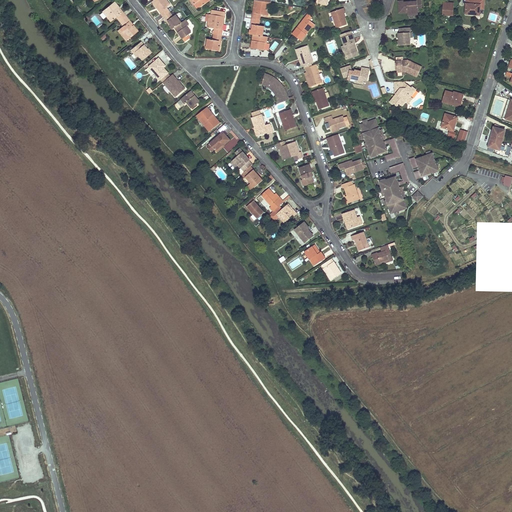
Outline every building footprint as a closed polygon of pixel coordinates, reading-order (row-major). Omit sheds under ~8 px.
[(171,4),(167,0),(166,0),(165,1),(164,0),(154,0),(152,2),(157,8),(159,7),(162,11),(167,7),(171,4)] [(209,2),(207,0),(194,0),(196,3),(195,4),(199,9),(209,2)] [(268,9),(269,2),(258,1),(255,0),(254,7),(256,8),(255,13),(262,14),(269,16),(270,10),(268,9)] [(416,0),(417,1),(403,2),(403,1),(398,1),(399,13),(408,12),(418,12),(417,9),(422,8),(421,0),(416,0)] [(121,13),(118,9),(120,8),(115,2),(104,10),(108,16),(107,17),(111,22),(116,17),(121,13)] [(453,16),(454,3),(444,2),(443,15),(453,16)] [(480,15),(481,5),(466,4),(466,14),(480,15)] [(262,14),(255,13),(256,8),(254,7),(253,15),(261,16),(262,14)] [(345,18),(343,13),(344,13),(345,12),(344,8),(331,12),(336,28),(347,25),(345,18)] [(224,24),(226,13),(213,11),(212,15),(212,22),(209,22),(208,27),(215,29),(214,34),(222,36),(224,26),(222,26),(222,24),(224,24)] [(120,22),(127,16),(124,13),(124,14),(118,19),(120,22)] [(301,41),(312,27),(313,28),(315,25),(310,21),(313,17),(309,14),(307,17),(306,17),(303,20),(304,21),(299,28),(298,27),(293,34),(301,41)] [(168,21),(174,17),(172,15),(166,20),(170,26),(172,25),(168,21)] [(182,23),(176,15),(174,17),(168,21),(172,25),(170,26),(173,30),(175,28),(177,27),(182,23)] [(122,25),(128,20),(129,19),(127,16),(120,22),(122,25)] [(192,33),(187,26),(189,25),(186,20),(182,23),(177,27),(180,31),(178,32),(185,42),(191,38),(188,35),(192,33)] [(138,31),(134,25),(132,27),(128,22),(123,26),(120,29),(124,33),(125,32),(125,33),(129,38),(130,38),(138,31)] [(263,36),(264,26),(260,26),(254,25),(253,30),(250,29),(250,34),(253,35),(255,35),(263,36)] [(410,38),(409,33),(411,33),(411,28),(400,29),(400,34),(398,34),(399,38),(400,38),(400,41),(398,41),(398,46),(410,45),(410,38)] [(264,50),(265,43),(267,43),(268,37),(263,36),(255,35),(254,41),(253,40),(252,40),(251,48),(264,50)] [(355,43),(353,35),(342,38),(344,46),(342,47),(345,56),(357,52),(354,45),(353,46),(352,44),(354,43),(355,43)] [(221,46),(222,39),(214,38),(213,40),(219,41),(219,46),(220,46),(221,46)] [(219,46),(219,41),(213,40),(208,39),(207,49),(220,51),(221,46),(220,46),(219,46)] [(152,53),(149,50),(148,51),(147,50),(141,42),(131,50),(134,54),(136,53),(138,56),(139,56),(142,61),(152,53)] [(313,62),(308,46),(297,50),(302,65),(304,65),(305,68),(306,68),(312,66),(311,62),(313,62)] [(171,76),(164,68),(163,66),(165,65),(160,59),(150,67),(163,83),(171,76)] [(422,68),(408,61),(396,62),(397,73),(404,72),(404,71),(406,70),(406,72),(417,78),(422,68)] [(322,83),(317,66),(316,65),(316,64),(312,66),(306,68),(308,73),(312,86),(322,83)] [(370,69),(362,67),(361,71),(355,70),(355,71),(353,71),(351,65),(341,68),(344,77),(349,75),(348,79),(355,80),(355,79),(359,80),(359,81),(363,83),(364,80),(367,81),(370,69)] [(282,83),(282,82),(277,79),(278,77),(273,75),(274,74),(270,73),(270,74),(264,72),(263,81),(269,83),(270,84),(271,85),(271,86),(274,86),(276,87),(277,89),(279,90),(279,91),(280,93),(281,93),(282,96),(290,94),(289,90),(288,88),(287,87),(285,85),(284,84),(282,83)] [(185,90),(173,75),(171,76),(163,83),(175,98),(185,90)] [(291,99),(290,91),(289,90),(290,94),(282,96),(281,93),(280,93),(279,91),(279,90),(277,89),(276,87),(274,86),(271,86),(271,85),(270,84),(269,83),(263,81),(262,83),(263,83),(265,84),(267,84),(269,85),(271,86),(272,87),(273,87),(274,89),(276,90),(276,91),(277,93),(278,94),(279,96),(281,102),(291,99)] [(396,94),(390,102),(393,104),(394,103),(397,106),(399,104),(402,106),(405,102),(407,103),(411,97),(414,93),(410,90),(412,88),(405,83),(405,81),(395,82),(395,89),(398,88),(398,91),(396,94)] [(330,106),(324,87),(312,92),(313,96),(315,95),(317,102),(320,109),(330,106)] [(461,105),(464,95),(454,92),(453,93),(446,91),(442,102),(451,104),(452,102),(461,105)] [(200,102),(195,95),(193,97),(193,96),(189,92),(181,99),(185,104),(187,103),(192,108),(197,104),(200,102)] [(506,119),(511,100),(508,99),(502,118),(506,119)] [(220,124),(207,107),(197,116),(210,132),(220,124)] [(266,126),(260,110),(252,113),(254,118),(252,118),(255,128),(256,128),(259,135),(268,132),(268,134),(273,132),(271,124),(266,126)] [(297,127),(294,118),(292,118),(289,110),(280,113),(286,130),(297,127)] [(456,123),(458,118),(446,114),(442,128),(452,130),(455,123),(455,122),(456,123)] [(347,126),(343,116),(333,119),(332,116),(324,118),(326,122),(329,121),(332,131),(339,128),(347,126)] [(381,130),(377,119),(368,122),(365,123),(361,125),(364,133),(362,134),(364,139),(366,138),(367,143),(365,143),(367,148),(368,148),(371,158),(378,155),(378,154),(379,154),(379,155),(388,152),(386,145),(384,145),(383,143),(385,142),(384,140),(386,139),(383,129),(381,130)] [(502,143),(505,130),(494,127),(489,147),(506,151),(508,145),(502,143)] [(459,130),(457,143),(465,144),(467,132),(459,130)] [(213,154),(223,144),(225,145),(231,140),(224,132),(206,147),(211,152),(213,154)] [(345,153),(338,134),(327,138),(328,142),(330,142),(333,150),(336,157),(345,153)] [(230,153),(239,140),(235,137),(229,144),(225,149),(230,153)] [(385,156),(387,161),(401,157),(395,139),(390,140),(394,153),(385,156)] [(300,153),(296,142),(286,146),(285,141),(277,144),(278,148),(280,148),(281,149),(285,160),(294,157),(296,161),(303,158),(302,154),(300,155),(300,153)] [(214,156),(225,146),(225,145),(223,144),(213,154),(214,156)] [(249,161),(250,160),(240,149),(236,152),(239,156),(231,162),(236,167),(239,165),(245,172),(251,167),(253,165),(249,161)] [(420,170),(422,177),(432,174),(431,173),(432,173),(433,174),(439,172),(433,154),(416,159),(419,168),(421,167),(422,170),(420,170)] [(364,169),(364,168),(366,167),(364,163),(362,164),(361,160),(353,162),(352,163),(351,161),(339,165),(341,169),(345,168),(346,172),(350,171),(351,173),(364,169)] [(312,172),(310,164),(299,168),(303,179),(302,180),(304,186),(314,182),(312,177),(310,172),(312,172)] [(390,167),(391,173),(401,171),(404,184),(409,182),(405,164),(390,167)] [(263,180),(251,167),(245,172),(242,175),(245,178),(246,177),(251,183),(255,187),(263,180)] [(379,181),(383,191),(381,191),(383,196),(385,195),(387,200),(385,200),(386,205),(388,205),(391,213),(395,212),(399,211),(407,208),(403,197),(405,196),(402,187),(400,187),(399,185),(398,186),(397,183),(398,182),(396,175),(387,178),(387,179),(386,180),(386,179),(379,181)] [(505,177),(503,177),(501,181),(504,182),(509,183),(510,180),(509,179),(510,176),(506,175),(505,177)] [(511,182),(511,176),(510,176),(509,179),(510,180),(509,183),(504,182),(503,184),(505,185),(511,187),(511,182)] [(360,199),(355,184),(354,184),(352,181),(342,184),(343,188),(345,188),(347,195),(350,202),(360,199)] [(284,202),(281,198),(279,200),(275,195),(269,188),(261,195),(271,207),(275,210),(284,202)] [(418,202),(423,197),(418,191),(413,197),(418,202)] [(254,201),(256,200),(253,197),(245,204),(258,218),(264,212),(254,201)] [(290,217),(293,215),(295,216),(297,214),(293,209),(292,210),(287,205),(277,214),(280,218),(282,216),(287,221),(291,218),(290,217)] [(358,217),(355,210),(343,214),(346,222),(348,221),(350,228),(362,224),(360,217),(358,217)] [(314,236),(308,229),(308,230),(303,224),(295,230),(305,242),(314,236)] [(369,247),(364,232),(352,236),(353,240),(355,240),(356,243),(357,243),(360,250),(369,247)] [(393,259),(388,244),(380,247),(381,251),(382,253),(381,254),(380,253),(372,256),(375,263),(385,260),(385,262),(393,259)] [(325,258),(321,252),(320,252),(315,245),(306,251),(311,259),(310,259),(314,266),(325,258)] [(341,274),(334,262),(331,263),(330,260),(322,265),(324,268),(323,269),(331,280),(341,274)]
